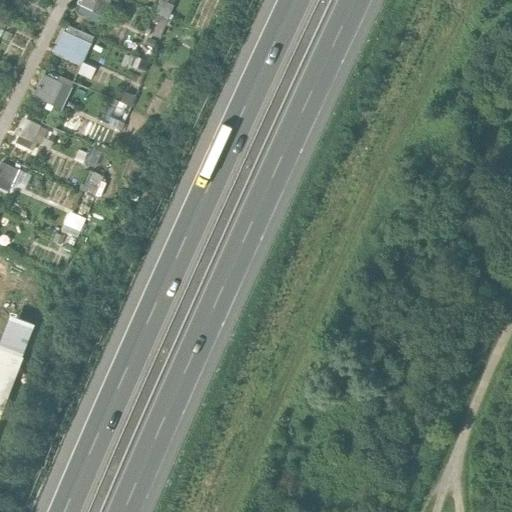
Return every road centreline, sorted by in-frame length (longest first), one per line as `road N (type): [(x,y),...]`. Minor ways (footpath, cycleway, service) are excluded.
road 1 (motorway): [(133,511),(360,0)]
road 2 (motorway): [(300,0),(74,511)]
road 3 (track): [(455,455),(511,327)]
